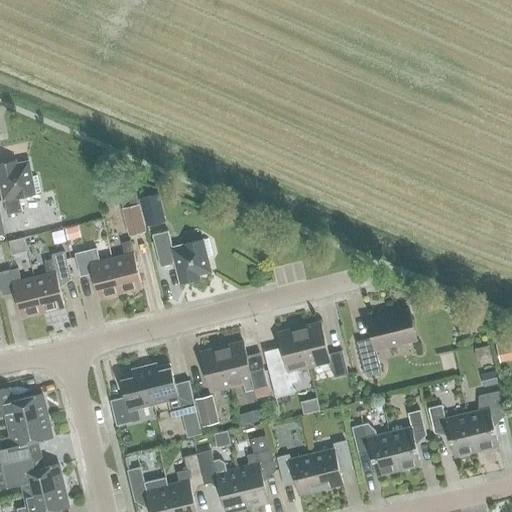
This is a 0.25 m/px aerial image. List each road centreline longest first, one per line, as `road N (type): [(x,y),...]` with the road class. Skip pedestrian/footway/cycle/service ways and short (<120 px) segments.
road 1 (residential): [(67,349),(358,278)]
road 2 (residential): [(106,511),(67,349)]
